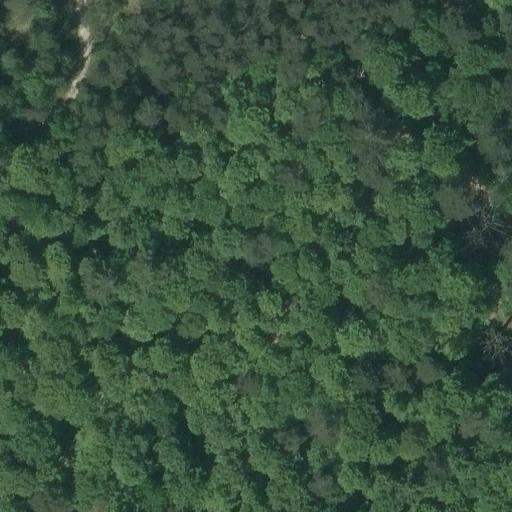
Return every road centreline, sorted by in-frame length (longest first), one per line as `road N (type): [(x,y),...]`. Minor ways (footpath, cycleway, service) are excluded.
road 1 (track): [(61,511),(141,468),(466,365),(511,340)]
road 2 (track): [(0,130),(453,0)]
road 3 (track): [(457,0),(473,250),(510,341),(511,417)]
